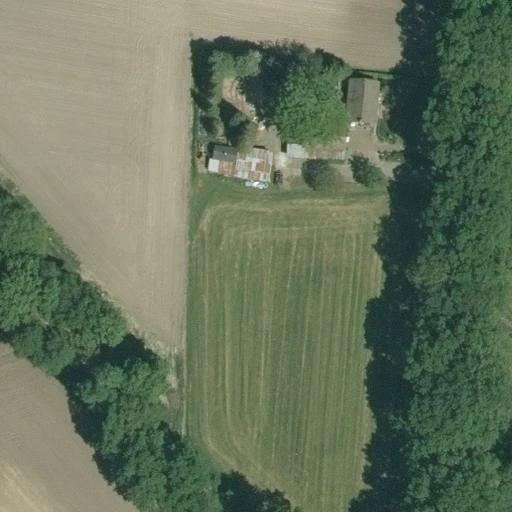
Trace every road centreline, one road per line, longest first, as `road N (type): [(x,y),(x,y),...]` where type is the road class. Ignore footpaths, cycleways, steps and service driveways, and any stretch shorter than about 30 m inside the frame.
road 1 (tertiary): [(439,511),(486,0)]
road 2 (unclassified): [(222,511),(0,266)]
